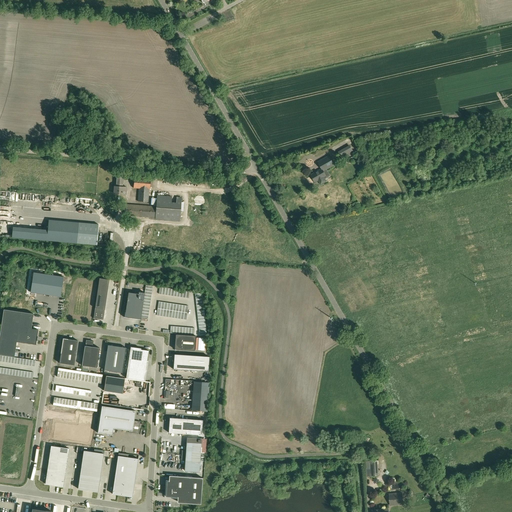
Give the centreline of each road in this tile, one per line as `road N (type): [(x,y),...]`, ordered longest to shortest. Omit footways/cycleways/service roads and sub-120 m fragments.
road 1 (unclassified): [(148,510),(159,341),(148,339),(53,326),(28,492)]
road 2 (unclassified): [(452,511),(258,172)]
road 3 (unclassified): [(0,149),(258,172)]
road 4 (unclassified): [(258,172),(160,0)]
road 5 (unclassified): [(148,510),(28,492)]
